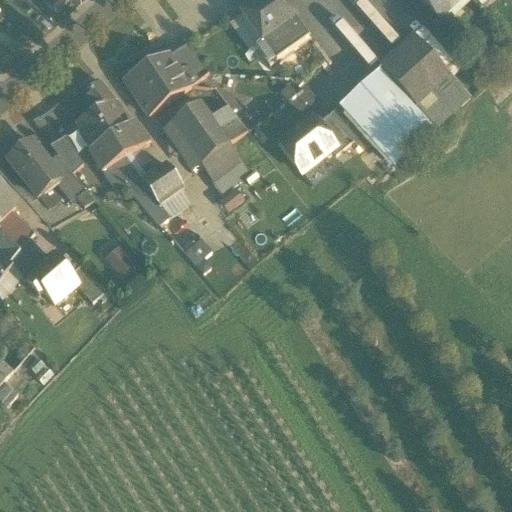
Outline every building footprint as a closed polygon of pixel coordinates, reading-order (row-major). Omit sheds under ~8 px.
[(40,0),(54,12),(63,0),(40,0)] [(267,0),(242,18),(261,45),(262,46),(295,23),(296,21),(280,0),(267,0)] [(445,12),(457,0),(419,0),(419,2),(428,12),(439,24),(440,23),(449,16),(445,12)] [(472,0),(482,11),(493,0),(472,0)] [(417,21),(441,48),(453,37),(440,23),(439,24),(428,12),(417,21)] [(250,53),(254,50),(261,45),(242,18),(231,26),(237,36),(250,53)] [(262,46),(261,45),(254,50),(269,71),(289,58),(309,43),(295,23),(262,46)] [(415,41),(339,110),(370,144),(393,170),(435,132),(416,111),(450,80),(415,41)] [(167,59),(189,90),(199,82),(180,57),(188,51),(186,48),(167,59)] [(180,57),(199,82),(208,76),(188,51),(180,57)] [(148,117),(149,119),(189,90),(167,59),(126,85),(148,117)] [(416,111),(435,132),(469,101),(450,80),(416,111)] [(75,127),(91,152),(126,128),(113,105),(116,103),(102,86),(89,97),(100,111),(75,127)] [(242,165),(229,148),(211,123),(200,108),(171,129),(201,170),(213,186),(242,165)] [(228,110),(211,123),(229,148),(247,135),(228,110)] [(339,110),(329,120),(360,153),(370,144),(339,110)] [(331,155),(335,160),(353,146),(328,120),(317,129),(335,152),(331,155)] [(277,147),(302,178),(318,165),(331,155),(335,152),(317,129),(311,121),(277,147)] [(133,124),(126,128),(91,152),(89,153),(102,174),(103,174),(112,168),(127,159),(142,149),(149,145),(133,124)] [(201,170),(171,129),(162,135),(192,176),(201,170)] [(58,159),(57,159),(71,177),(82,167),(66,139),(49,148),(58,159)] [(20,175),(39,198),(54,185),(60,181),(48,166),(31,145),(8,164),(19,176),(20,175)] [(152,164),(142,149),(127,159),(136,174),(152,164)] [(382,162),(370,149),(357,160),(370,173),(382,162)] [(84,192),(71,177),(57,159),(48,166),(60,181),(54,185),(70,204),(84,193),(84,192)] [(131,177),(136,174),(127,159),(112,168),(117,175),(127,169),(131,177)] [(248,174),(242,165),(213,186),(222,199),(241,185),(238,181),(248,174)] [(318,165),(302,178),(312,191),(329,178),(318,165)] [(103,174),(118,199),(126,192),(129,195),(143,185),(136,174),(131,177),(127,169),(117,175),(112,168),(103,174)] [(129,195),(148,217),(159,209),(183,193),(166,169),(143,185),(129,195)] [(192,206),(183,193),(159,209),(168,222),(192,206)] [(244,205),(235,193),(218,205),(227,217),(244,205)] [(0,237),(13,250),(19,256),(20,256),(19,254),(30,242),(34,238),(11,215),(16,211),(0,194),(0,237)] [(148,217),(158,229),(168,222),(159,209),(148,217)] [(13,250),(0,237),(0,260),(2,262),(13,250)] [(12,272),(24,286),(26,285),(25,284),(49,264),(30,242),(19,254),(20,256),(10,269),(13,272),(12,272)] [(185,255),(195,267),(210,255),(201,243),(185,255)] [(119,280),(136,266),(120,249),(104,263),(119,280)] [(0,285),(12,272),(13,272),(10,269),(20,256),(19,256),(13,250),(2,262),(0,260),(0,285)] [(56,270),(60,267),(53,260),(50,263),(56,270)] [(42,295),(54,308),(76,289),(77,288),(70,279),(60,267),(56,270),(50,263),(49,264),(25,284),(26,285),(38,299),(42,295)] [(76,289),(92,307),(106,295),(83,268),(70,279),(77,288),(76,289)] [(0,389),(12,375),(0,364),(0,389)]
